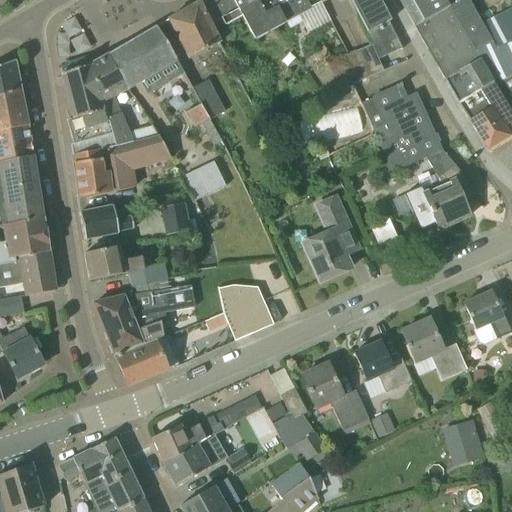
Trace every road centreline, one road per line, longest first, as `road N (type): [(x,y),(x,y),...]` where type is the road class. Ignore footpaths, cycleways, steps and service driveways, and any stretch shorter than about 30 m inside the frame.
road 1 (residential): [(112,410),(511,239)]
road 2 (residential): [(112,410),(83,341),(35,42),(24,20)]
road 3 (residential): [(511,198),(480,164),(389,0)]
